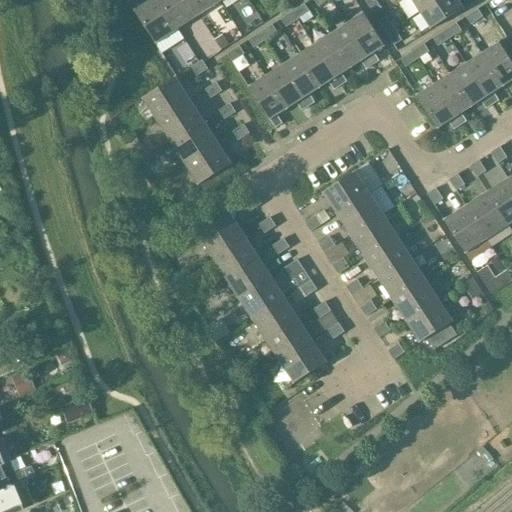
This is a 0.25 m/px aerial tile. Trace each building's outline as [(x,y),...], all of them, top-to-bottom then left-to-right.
[(155,45),(177,30),(157,0),(154,0),(135,13),(155,45)] [(187,0),(157,0),(177,30),(180,29),(185,37),(203,26),(197,17),(198,17),(187,0)] [(217,0),(187,0),(198,17),(220,3),(217,0)] [(380,9),(374,0),(369,0),(365,3),(372,14),(380,9)] [(411,0),(420,13),(440,0),(411,0)] [(440,0),(420,13),(431,30),(463,9),(457,0),(440,0)] [(304,5),(293,12),(297,20),(308,13),(304,5)] [(482,18),(477,10),(465,18),(470,25),(482,18)] [(281,20),(285,28),(297,20),(293,12),(281,20)] [(364,14),(347,25),(373,66),(381,62),(375,52),(384,46),(364,14)] [(386,18),(379,23),(387,35),(394,30),(386,18)] [(460,32),(455,24),(444,31),(449,39),(460,32)] [(373,66),(347,25),(331,36),(351,68),(361,62),(366,71),(373,66)] [(276,33),(271,26),(260,33),(265,41),(276,33)] [(393,46),(401,41),(394,30),(387,35),(393,46)] [(214,41),(216,43),(215,43),(221,51),(236,41),(230,31),(214,41)] [(432,39),(437,47),(449,39),(444,31),(432,39)] [(248,41),(253,48),(265,41),(260,33),(248,41)] [(331,36),(314,46),(341,87),(347,82),(342,74),(351,68),(331,36)] [(206,49),(211,57),(221,51),(215,43),(206,49)] [(511,63),(499,43),(482,54),(503,86),(511,79),(511,63)] [(423,45),(412,52),(417,60),(428,52),(423,45)] [(341,87),(314,46),(298,57),(319,88),(328,82),(334,91),(341,87)] [(243,55),(238,47),(227,55),(232,62),(243,55)] [(400,60),(405,68),(417,60),(412,52),(400,60)] [(503,86),(482,54),(466,65),(492,105),(499,101),(493,92),(503,86)] [(310,94),(319,88),(298,57),(282,67),(308,108),(315,103),(310,94)] [(191,68),(196,77),(207,70),(201,61),(191,68)] [(492,105),(466,65),(450,75),(471,107),(480,100),(486,109),(492,105)] [(308,108),(282,67),(266,78),(287,109),(296,103),(302,112),(308,108)] [(471,107),(450,75),(434,86),(460,126),(467,122),(461,113),(471,107)] [(266,78),(249,88),(275,129),(283,124),(277,115),(287,109),(266,78)] [(175,79),(143,100),(157,122),(189,101),(175,79)] [(221,92),(216,83),(205,90),(210,99),(221,92)] [(417,96),(438,128),(448,121),(454,130),(460,126),(434,86),(417,96)] [(203,122),(189,101),(157,122),(171,143),(203,122)] [(234,113),(229,105),(219,111),(224,120),(234,113)] [(217,143),(203,122),(171,143),(185,164),(217,143)] [(248,134),(243,126),(232,133),(238,141),(248,134)] [(199,186),(231,165),(217,143),(185,164),(199,186)] [(505,158),(499,148),(490,154),(496,163),(505,158)] [(476,177),(484,171),(478,161),(469,167),(476,177)] [(355,172),(323,193),(337,215),(369,194),(355,172)] [(457,175),(448,181),(455,190),(463,185),(457,175)] [(508,225),(511,222),(511,184),(508,179),(487,193),(508,225)] [(442,199),(435,190),(427,195),(433,205),(442,199)] [(487,193),(466,207),(486,239),(508,225),(487,193)] [(383,215),(369,194),(337,215),(351,236),(383,215)] [(255,196),(244,203),(250,212),(260,205),(255,196)] [(444,221),(465,253),(486,239),(466,207),(444,221)] [(229,213),(197,234),(211,256),(243,235),(229,213)] [(383,215),(351,236),(365,257),(397,236),(383,215)] [(320,225),(315,217),(305,223),(310,232),(320,225)] [(275,227),(269,218),(259,225),(264,234),(275,227)] [(257,256),(243,235),(211,256),(225,277),(257,256)] [(397,236),(365,257),(378,278),(410,257),(397,236)] [(335,247),(329,238),(318,245),(323,253),(335,247)] [(288,248),(283,239),(272,246),(278,255),(288,248)] [(225,277),(238,298),(271,277),(257,256),(225,277)] [(424,279),(410,257),(378,278),(392,299),(424,279)] [(348,268),(343,259),(332,266),(338,275),(348,268)] [(302,269),(297,260),(286,267),(292,276),(302,269)] [(285,298),(271,277),(238,298),(252,319),(285,298)] [(424,279),(392,299),(406,321),(438,300),(424,279)] [(362,289),(356,280),(346,287),(351,296),(362,289)] [(316,290),(310,282),(300,288),(306,297),(316,290)] [(285,298),(252,319),(266,340),(299,319),(285,298)] [(452,322),(438,300),(406,321),(420,342),(452,322)] [(376,310),(370,301),(360,308),(365,317),(376,310)] [(324,303),(314,310),(319,318),(330,311),(324,303)] [(231,333),(222,319),(208,328),(217,341),(231,333)] [(299,319),(266,340),(280,361),(312,340),(299,319)] [(384,323),(373,329),(378,338),(389,331),(384,323)] [(343,332),(338,324),(327,331),(333,339),(343,332)] [(294,383),(327,362),(312,340),(280,361),(294,383)] [(403,353),(398,345),(388,351),(393,360),(403,353)] [(10,377),(18,398),(34,392),(26,371),(10,377)] [(91,415),(84,397),(58,408),(66,425),(91,415)] [(20,407),(17,399),(5,403),(8,412),(20,407)] [(7,440),(18,436),(14,427),(4,431),(7,440)] [(0,437),(0,462),(9,459),(0,437)] [(8,461),(9,460),(9,459),(0,462),(0,488),(33,475),(30,467),(13,473),(8,461)] [(15,497),(22,494),(18,484),(34,477),(33,475),(0,488),(0,511),(10,511),(20,509),(15,497)]
